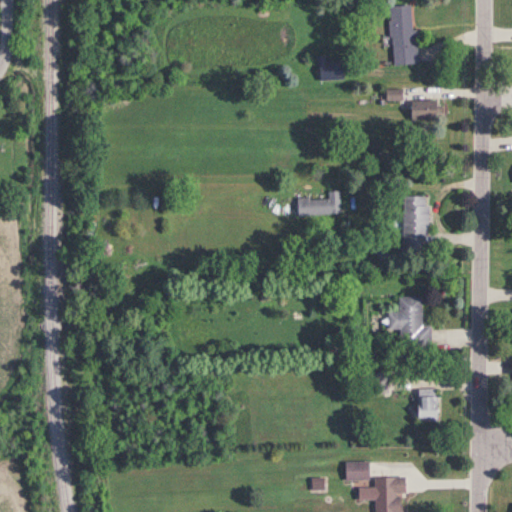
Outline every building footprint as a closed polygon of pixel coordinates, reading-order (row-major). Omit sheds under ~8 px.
[(391,65),(414,65),(412,7),(389,7),(391,65)] [(317,56),(317,81),(340,81),(340,62),(329,62),(329,56),(317,56)] [(433,101),(407,101),(407,121),(433,121),(433,101)] [(339,191),(326,191),(326,199),(295,199),(295,215),(339,215),(339,191)] [(401,196),(401,249),(427,249),(427,196),(401,196)] [(398,346),(428,346),(429,326),(419,326),(419,297),(396,297),(396,313),(385,313),(385,330),(398,330),(398,346)] [(366,395),(387,395),(387,373),(366,373),(366,395)] [(413,421),(435,421),(435,389),(413,389),(413,421)] [(343,463),(343,480),(366,480),(366,463),(343,463)] [(373,501),(373,511),(402,511),(402,478),(372,478),(372,488),(356,488),(356,501),(373,501)]
